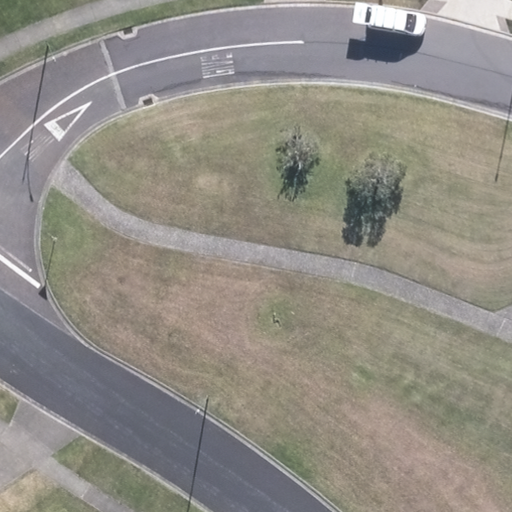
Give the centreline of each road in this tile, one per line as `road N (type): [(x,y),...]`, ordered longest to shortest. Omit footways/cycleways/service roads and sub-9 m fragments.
road 1 (residential): [(0,149),(115,70),(233,46),(320,47),(511,85)]
road 2 (residential): [(248,511),(153,428),(0,334)]
